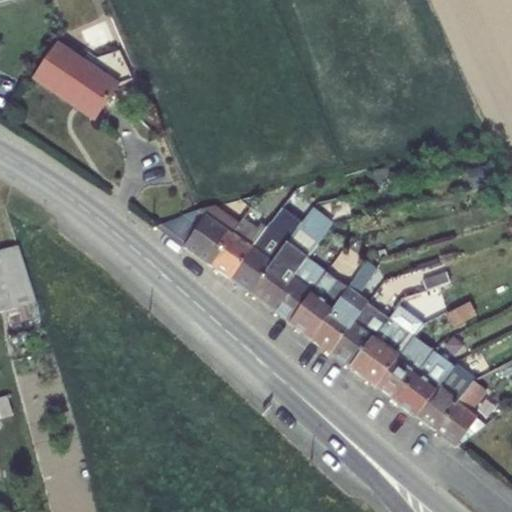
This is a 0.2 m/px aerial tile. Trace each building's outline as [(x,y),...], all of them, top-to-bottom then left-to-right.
[(58,44),(34,80),(95,120),(119,85),(58,44)] [(268,230),(231,281),(251,295),(312,211),(292,197),(268,230)] [(157,228),(211,267),(245,219),(247,215),(236,207),(228,218),(220,227),(199,211),(197,211),(160,225),(157,228)] [(199,211),(220,227),(228,218),(213,207),(199,211)] [(271,310),(308,259),(333,226),(312,211),(251,295),(271,310)] [(245,219),(211,267),(231,281),(268,230),(261,225),(259,228),(245,219)] [(338,239),(324,257),(334,266),(348,247),(338,239)] [(36,305),(37,305),(18,247),(0,250),(0,313),(7,312),(12,326),(40,318),(36,305)] [(290,324),(328,273),(308,259),(271,310),(290,324)] [(378,270),(368,262),(349,288),(311,340),(331,354),(369,305),(370,303),(360,296),(378,270)] [(328,273),(290,324),(311,340),(349,288),(328,273)] [(422,282),(426,292),(430,291),(451,283),(447,273),(422,282)] [(426,292),(405,299),(405,300),(394,311),(392,315),(418,333),(427,323),(443,315),(430,291),(426,292)] [(396,294),(386,306),(394,311),(405,300),(396,294)] [(448,313),(455,326),(476,315),(471,302),(448,313)] [(351,369),(389,319),(369,305),(331,354),(351,369)] [(397,354),(410,335),(389,319),(351,369),(376,388),(400,356),(397,354)] [(400,356),(376,388),(397,403),(435,353),(414,337),(400,356)] [(435,353),(397,403),(417,418),(455,368),(435,353)] [(455,368),(417,418),(437,433),(474,382),(455,368)] [(486,391),(474,382),(437,433),(456,448),(486,425),(471,413),(486,391)]
